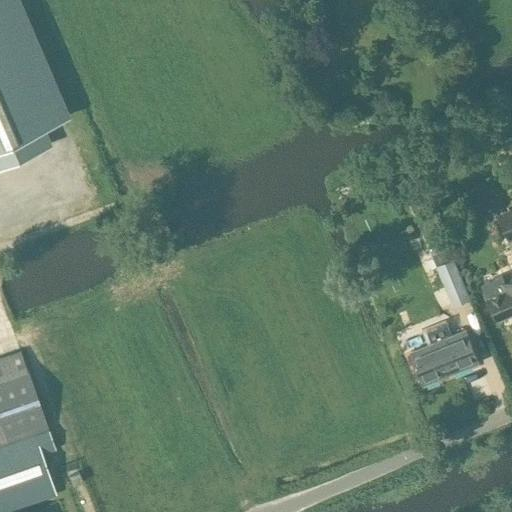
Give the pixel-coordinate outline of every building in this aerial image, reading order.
[(0,0),(0,164),(50,143),(42,125),(64,116),(14,0),(0,0)] [(402,0),(381,0),(385,8),(402,0)] [(477,128),(484,144),(502,136),(495,120),(477,128)] [(511,239),(511,207),(497,214),(509,241),(511,239)] [(436,266),(453,306),(473,297),(452,247),(432,255),(437,266),(436,266)] [(511,278),(504,283),(500,275),(482,283),(498,319),(511,313),(511,278)] [(453,334),(447,320),(423,330),(429,344),(410,351),(424,385),(480,362),(466,329),(453,334)] [(0,511),(23,511),(21,506),(55,494),(42,455),(55,451),(26,366),(0,375),(0,511)] [(74,484),(82,480),(79,473),(71,476),(74,484)]
